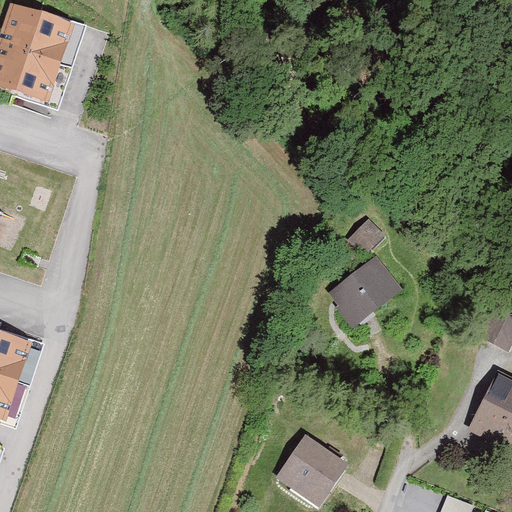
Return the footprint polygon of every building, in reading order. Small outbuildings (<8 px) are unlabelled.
[(14,1),(0,42),(0,86),(39,100),(67,19),(14,1)] [(383,233),(371,221),(353,240),(365,252),(383,233)] [(396,285),(376,262),(336,295),(355,319),(396,285)] [(511,333),(511,315),(498,308),(483,338),(504,349),(511,333)] [(0,334),(0,416),(4,418),(29,344),(0,334)] [(511,380),(503,376),(478,425),(510,441),(511,437),(511,380)] [(346,470),(308,443),(285,476),(323,503),(346,470)]
